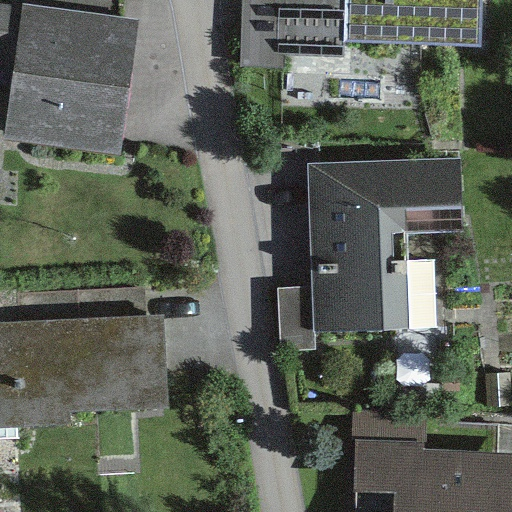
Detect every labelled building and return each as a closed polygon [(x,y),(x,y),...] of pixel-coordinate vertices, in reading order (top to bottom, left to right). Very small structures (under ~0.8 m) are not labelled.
[(482,47),(483,0),(242,0),(241,66),(280,67),(280,54),(346,56),(346,43),(482,47)] [(116,142),(131,24),(0,7),(0,59),(16,61),(7,128),(116,142)] [(453,225),(451,163),(318,168),(325,321),(402,318),(398,227),(453,225)] [(287,340),(316,337),(311,284),(281,287),(287,340)] [(161,403),(158,315),(0,320),(0,425),(69,423),(68,406),(161,403)] [(511,511),(511,455),(419,452),(420,418),(364,416),(361,489),(404,491),(403,511),(511,511)]
